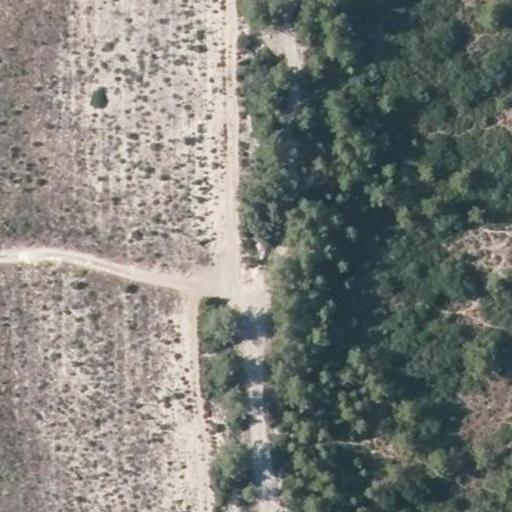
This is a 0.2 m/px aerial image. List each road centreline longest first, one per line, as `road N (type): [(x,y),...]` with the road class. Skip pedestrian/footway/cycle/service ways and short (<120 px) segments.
road 1 (track): [(267,511),(258,336),(265,305),(213,281),(0,256)]
road 2 (track): [(265,305),(292,208),(292,0)]
